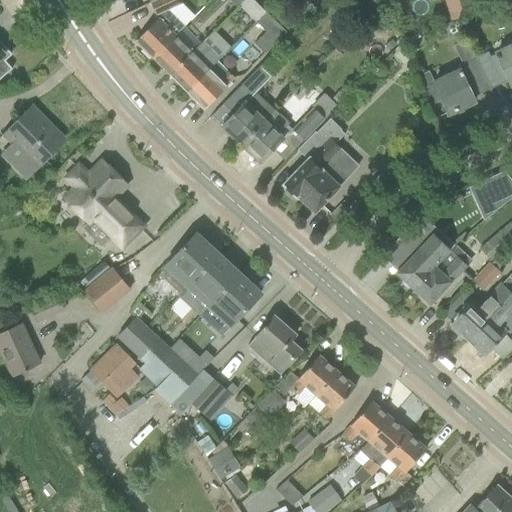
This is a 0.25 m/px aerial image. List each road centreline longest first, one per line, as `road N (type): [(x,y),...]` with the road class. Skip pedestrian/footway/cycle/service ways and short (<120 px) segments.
road 1 (tertiary): [(325,283),(210,183),(99,68),(56,0)]
road 2 (tertiary): [(511,449),(325,283)]
road 3 (residential): [(325,283),(378,216),(420,183),(511,140)]
